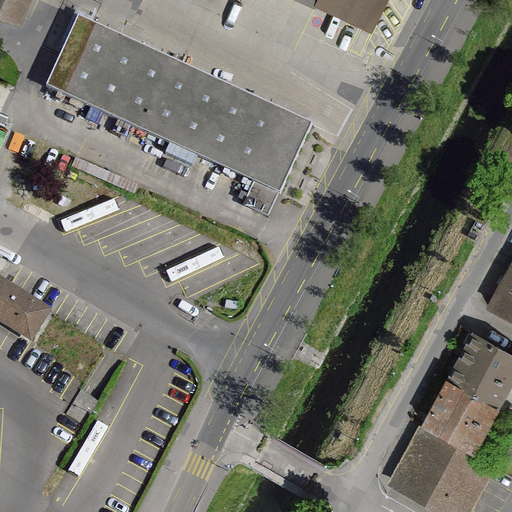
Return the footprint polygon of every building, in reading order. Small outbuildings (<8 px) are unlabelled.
[(24,0),(0,0),(0,6),(18,14),(24,0)] [(309,0),(369,28),(381,0),(309,0)] [(78,18),(46,89),(255,183),(244,207),(269,218),(312,123),(78,18)] [(511,262),(510,261),(485,307),(511,321),(511,262)] [(0,322),(30,342),(50,311),(0,278),(0,322)] [(445,379),(497,407),(511,379),(511,355),(470,333),(445,379)] [(420,426),(471,454),(497,407),(445,379),(420,426)] [(98,400),(82,390),(67,415),(79,422),(86,411),(90,413),(98,400)] [(511,417),(509,416),(502,429),(511,434),(511,417)] [(471,454),(420,426),(389,483),(442,511),(469,511),(494,466),(471,454)]
